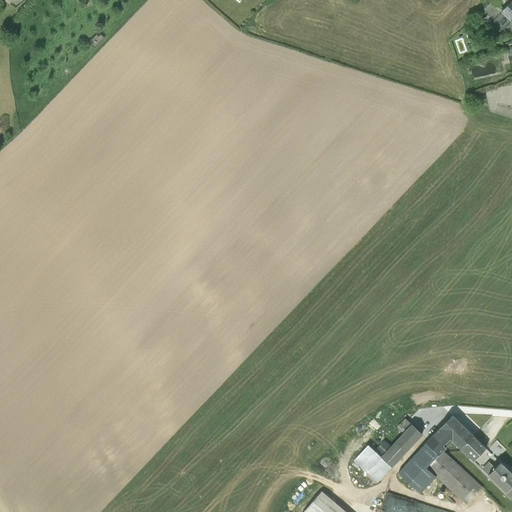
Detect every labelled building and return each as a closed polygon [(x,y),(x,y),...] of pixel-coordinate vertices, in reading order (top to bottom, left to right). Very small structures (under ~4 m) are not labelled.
[(511,20),(511,0),(510,0),(501,11),(511,19),(511,20)] [(511,19),(501,11),(490,24),(500,32),(511,19)] [(463,36),(456,38),(461,51),(468,48),(463,36)] [(439,427),(451,440),(459,448),(460,448),(460,449),(473,461),(486,447),(452,414),(439,427)] [(403,432),(411,423),(405,417),(397,426),(403,432)] [(380,457),(391,467),(392,467),(423,434),(411,423),(403,432),(391,445),(381,456),(380,457)] [(416,478),(424,470),(426,467),(442,449),(451,440),(439,427),(403,466),(404,466),(416,478)] [(499,456),(507,448),(499,439),(490,447),(499,456)] [(374,450),(381,456),(391,445),(384,440),(374,450)] [(381,456),(374,450),(368,444),(353,460),(367,472),(365,473),(376,483),(391,467),(380,457),(381,456)] [(442,449),(426,467),(466,503),(482,485),(442,449)] [(511,472),(500,461),(487,474),(505,492),(511,484),(511,472)] [(416,478),(404,466),(397,473),(409,484),(412,482),(418,489),(430,476),(424,470),(416,478)] [(346,511),(321,490),(301,511),(346,511)] [(390,494),(386,511),(442,511),(443,507),(431,504),(431,503),(390,494)]
